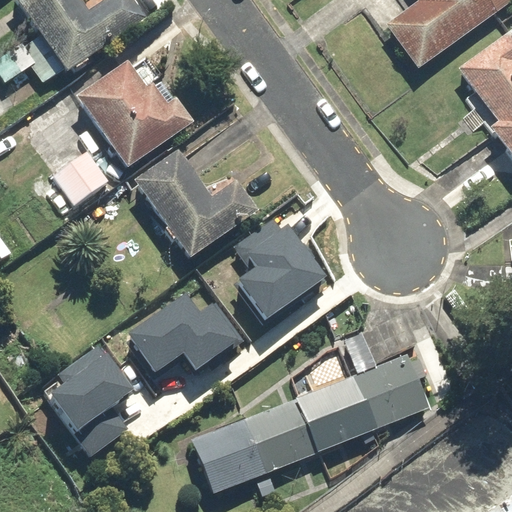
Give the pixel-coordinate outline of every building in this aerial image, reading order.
[(10,0),(7,3),(63,82),(148,23),(131,0),(110,0),(85,18),(71,0),(10,0)] [(382,32),(415,77),(511,5),(511,0),(410,0),(416,8),(382,32)] [(485,137),(511,173),(511,33),(454,76),(494,130),(485,137)] [(71,107),(122,178),(191,129),(174,105),(165,111),(149,89),(143,93),(125,69),(71,107)] [(50,183),(72,212),(106,187),(85,158),(50,183)] [(174,158),(128,191),(185,269),(256,218),(233,187),(208,205),(174,158)] [(250,269),(235,281),(264,319),(320,276),(273,215),(233,246),(250,269)] [(185,299),(126,344),(153,379),(181,358),(193,374),(238,340),(213,307),(199,318),(185,299)] [(67,388),(48,401),(88,458),(126,432),(112,413),(134,398),(97,346),(57,374),(67,388)] [(186,450),(208,504),(427,415),(405,361),(186,450)] [(511,511),(511,498),(492,511),(511,511)]
